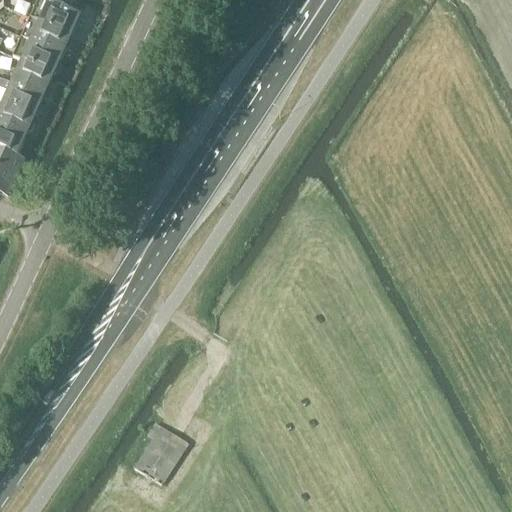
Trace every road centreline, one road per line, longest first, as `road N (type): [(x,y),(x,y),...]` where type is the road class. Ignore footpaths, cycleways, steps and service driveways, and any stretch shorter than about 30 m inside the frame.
road 1 (secondary): [(0,485),(323,0)]
road 2 (unclassified): [(0,334),(155,0)]
